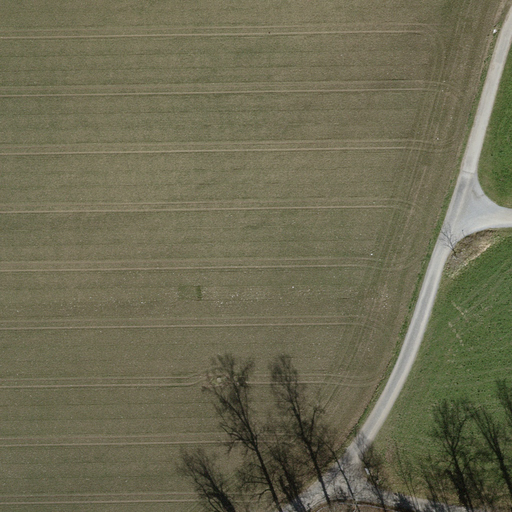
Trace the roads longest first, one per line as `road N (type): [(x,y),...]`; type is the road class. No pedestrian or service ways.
road 1 (track): [(291,511),(343,465),(383,410),(454,214)]
road 2 (track): [(454,214),(511,22)]
road 3 (track): [(320,486),(443,511)]
